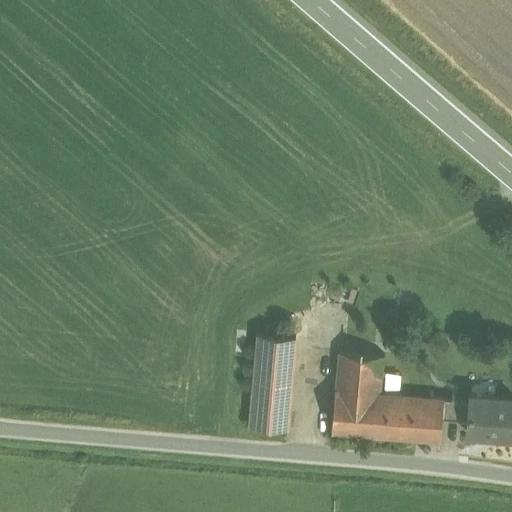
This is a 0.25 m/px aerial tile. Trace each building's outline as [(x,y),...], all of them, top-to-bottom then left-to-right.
[(362,286),(329,284),(327,305),(396,311),(397,293),(361,289),(362,286)] [(297,334),(259,331),(251,423),(289,426),(297,334)] [(384,353),(340,349),(337,387),(336,387),(333,429),(335,429),(335,430),(336,430),(336,429),(345,430),(346,431),(346,430),(355,431),(356,431),(357,431),(365,432),(367,432),(375,432),(375,433),(377,433),(385,433),(385,434),(386,434),(390,392),(381,391),(384,353)] [(445,396),(390,392),(386,434),(442,438),(444,415),(445,396)] [(511,394),(472,392),(471,398),(469,418),(468,430),(511,433),(511,394)] [(471,398),(445,396),(444,415),(469,418),(471,398)]
